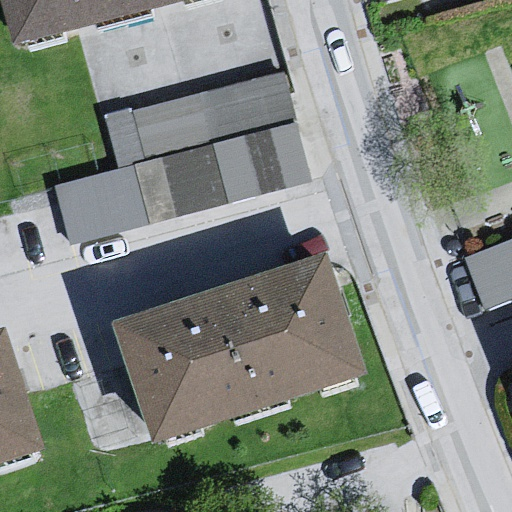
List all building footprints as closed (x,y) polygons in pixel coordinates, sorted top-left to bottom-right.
[(4,0),(16,43),(178,0),(4,0)] [(291,66),(108,105),(120,163),(59,176),(70,231),(315,180),(291,66)] [(489,302),(511,293),(511,233),(468,250),(489,302)] [(328,251),(113,321),(153,442),(368,373),(328,251)] [(6,327),(0,329),(0,463),(46,448),(6,327)]
